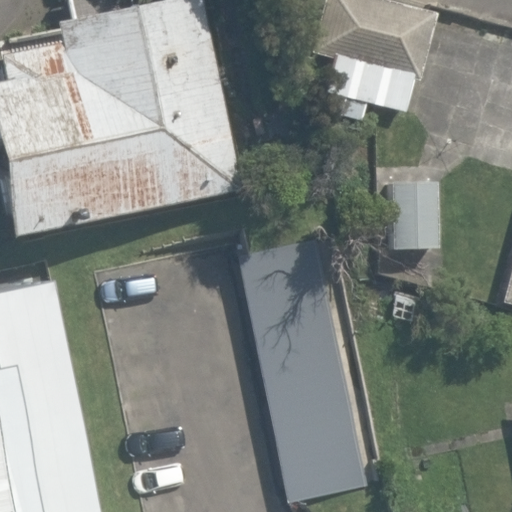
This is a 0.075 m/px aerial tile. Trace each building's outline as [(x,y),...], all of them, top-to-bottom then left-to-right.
[(0,236),(236,191),(198,0),(148,0),(138,2),(138,0),(62,0),(65,14),(44,18),(47,38),(0,46),(0,236)] [(339,0),(316,90),(398,112),(407,80),(414,81),(432,12),(385,0),(339,0)] [(431,251),(427,182),(374,185),(378,255),(431,251)] [(511,232),(494,301),(511,305),(511,232)] [(0,511),(56,511),(10,280),(0,281),(0,511)] [(284,503),(370,484),(330,297),(244,316),(284,503)] [(383,463),(388,496),(415,492),(410,458),(383,463)]
